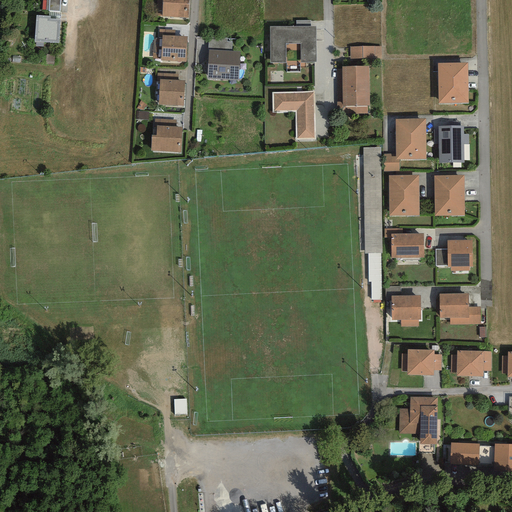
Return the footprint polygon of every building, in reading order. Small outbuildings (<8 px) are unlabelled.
[(59,12),(60,0),(40,0),(41,0),(42,0),(42,9),(48,10),(48,11),(59,12)] [(162,0),(161,17),(188,18),(189,0),(162,0)] [(50,16),(36,15),(34,41),(58,43),(60,20),(50,19),(50,16)] [(269,27),(269,63),(285,63),(285,44),(300,44),(300,62),(316,62),(316,26),(310,26),(296,26),(269,27)] [(174,36),(162,35),(162,37),(161,61),(185,62),(187,36),(174,36)] [(209,37),(208,50),(231,51),(232,42),(227,41),(227,38),(209,37)] [(349,47),(350,59),(381,59),(381,46),(349,47)] [(231,51),(208,50),(207,79),(238,80),(239,51),(231,51)] [(467,63),(437,64),(438,104),(468,103),(467,63)] [(369,66),(341,67),(342,102),(336,102),(337,114),(367,114),(367,105),(369,105),(369,66)] [(156,81),(159,81),(159,79),(178,80),(178,74),(157,73),(156,81)] [(178,80),(159,79),(159,81),(158,105),(183,106),(184,81),(178,80)] [(314,91),(271,92),(272,113),(294,112),(295,140),(315,140),(314,91)] [(425,118),(395,119),(396,154),(396,160),(398,160),(426,160),(425,118)] [(156,126),(175,127),(176,120),(154,119),(154,127),(156,127),(156,126)] [(175,127),(156,126),(156,127),(156,135),(151,135),(150,151),(181,152),(182,127),(175,127)] [(463,126),(438,126),(438,163),(463,163),(463,144),(463,134),(463,126)] [(380,147),(362,148),(364,254),(368,254),(368,282),(371,282),(371,300),(381,300),(380,254),(382,253),(380,147)] [(396,154),(383,154),(383,171),(398,171),(398,160),(396,160),(396,154)] [(419,176),(388,176),(389,216),(419,216),(419,176)] [(463,176),(433,176),(434,216),(463,216),(463,176)] [(390,234),(402,234),(402,228),(383,229),(384,238),(390,238),(390,234)] [(402,234),(390,234),(390,238),(391,258),(423,258),(423,233),(402,234)] [(471,240),(447,240),(447,249),(447,266),(447,267),(450,267),(450,271),(469,271),(469,267),(472,267),(471,240)] [(447,266),(447,249),(435,249),(435,266),(447,266)] [(439,294),(439,318),(449,317),(449,325),(480,324),(480,307),(468,307),(468,293),(439,294)] [(420,296),(391,295),(391,320),(400,320),(400,327),(418,327),(418,320),(420,320),(420,296)] [(434,350),(407,349),(407,354),(401,353),(401,371),(406,372),(406,375),(433,376),(433,370),(433,354),(434,350)] [(483,351),(457,351),(456,355),(451,355),(451,373),(456,373),(456,376),(483,377),(483,371),(483,351)] [(491,351),(483,351),(483,371),(491,371),(491,351)] [(511,351),(507,352),(507,356),(502,356),(501,374),(507,374),(507,377),(511,377),(511,351)] [(441,355),(433,354),(433,370),(441,370),(441,355)] [(437,397),(409,397),(409,408),(399,408),(398,433),(419,434),(419,444),(436,444),(437,397)] [(175,401),(176,409),(186,408),(186,400),(175,401)] [(478,444),(450,443),(450,464),(477,465),(478,444)] [(511,444),(494,444),(493,472),(511,472),(511,444)]
